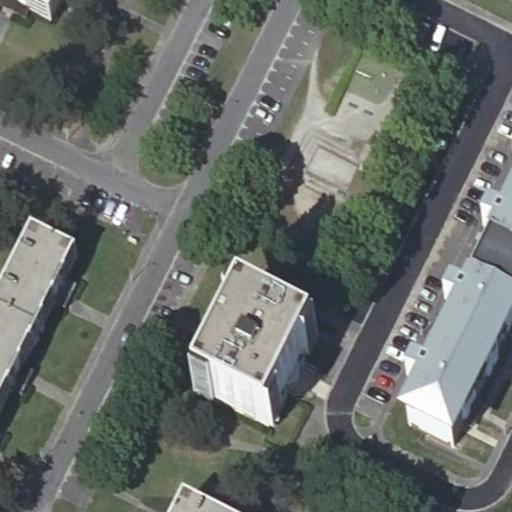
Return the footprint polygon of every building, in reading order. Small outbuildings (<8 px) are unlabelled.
[(28,22),(32,14),(5,0),(1,9),(28,22)] [(50,23),(61,0),(5,0),(32,14),(50,23)] [(318,235),(330,208),(288,190),(276,216),(318,235)] [(511,216),(409,425),(452,446),(462,427),(475,400),(507,337),(511,325),(511,216)] [(54,306),(64,283),(76,260),(33,239),(0,305),(0,413),(11,392),(22,370),(54,306)] [(73,288),(64,283),(54,306),(62,310),(73,288)] [(267,428),(312,338),(241,303),(226,333),(217,328),(208,346),(218,351),(197,393),(267,428)] [(31,373),(22,370),(11,392),(19,396),(31,373)] [(475,400),(462,427),(471,431),(485,405),(475,400)]
